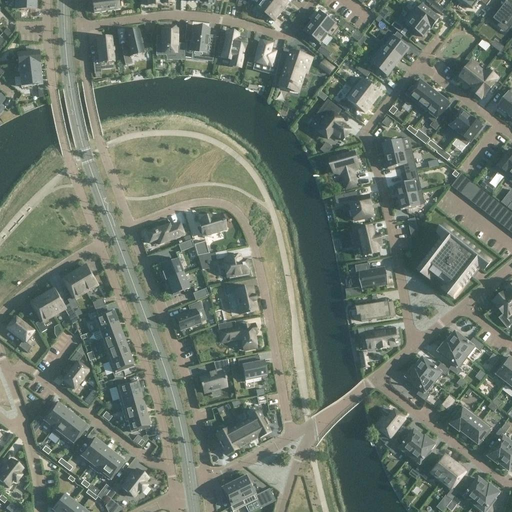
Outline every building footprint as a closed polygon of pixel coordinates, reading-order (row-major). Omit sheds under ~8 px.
[(15,0),(15,10),(35,10),(35,0),(15,0)] [(93,0),(92,0),(94,14),(120,10),(118,0),(93,0)] [(265,0),(260,0),(251,12),(261,19),(264,14),(275,21),(282,13),(265,0)] [(265,0),(282,13),(289,4),(283,0),(265,0)] [(463,0),(462,1),(473,9),(479,0),(487,6),(490,1),(490,0),(463,0)] [(494,7),(486,18),(495,25),(499,20),(510,29),(511,26),(511,1),(510,0),(508,0),(500,11),(494,7)] [(435,2),(431,7),(440,14),(444,10),(435,2)] [(419,3),(411,13),(431,29),(440,19),(419,3)] [(320,12),(312,22),(332,37),(340,28),(320,12)] [(411,13),(403,23),(423,37),(431,28),(431,29),(411,13)] [(395,21),(391,26),(401,34),(405,29),(395,21)] [(312,22),(305,32),(321,44),(328,35),(332,38),(332,37),(312,22)] [(346,23),(342,28),(352,36),(356,31),(346,23)] [(193,28),(190,51),(205,53),(204,60),(211,61),(213,46),(206,45),(208,30),(193,28)] [(6,29),(2,33),(7,37),(11,34),(6,29)] [(157,38),(156,55),(166,55),(167,53),(183,53),(183,45),(176,45),(176,30),(173,30),(173,29),(166,29),(166,30),(162,30),(162,38),(157,38)] [(128,51),(122,52),(125,65),(132,64),(130,57),(143,54),(138,30),(124,34),(128,51)] [(383,43),(383,44),(402,59),(409,49),(399,41),(403,37),(397,32),(393,37),(392,36),(385,45),(383,43)] [(220,36),(217,53),(223,54),(222,58),(230,59),(232,60),(233,56),(241,57),(244,41),(236,39),(236,38),(227,36),(226,37),(223,37),(220,36)] [(99,57),(92,58),(94,74),(101,74),(101,70),(114,69),(111,38),(97,39),(99,57)] [(114,51),(126,48),(124,41),(112,44),(114,51)] [(260,41),(252,70),(276,76),(281,55),(282,55),(276,54),(277,52),(272,51),(273,45),(260,41)] [(383,44),(376,53),(395,68),(402,59),(383,44)] [(321,46),(318,51),(327,59),(331,54),(321,46)] [(26,53),(17,54),(19,65),(39,63),(37,52),(36,52),(26,53)] [(290,52),(279,86),(299,92),(310,59),(290,52)] [(376,53),(369,62),(387,77),(395,68),(376,53)] [(39,63),(19,65),(20,76),(40,74),(39,63)] [(329,64),(325,70),(330,74),(335,68),(329,64)] [(472,64),(460,79),(472,88),(484,73),(472,64)] [(361,65),(357,70),(367,78),(371,73),(361,65)] [(473,89),(472,91),(482,99),(496,81),(487,74),(486,75),(484,73),(472,88),(473,89)] [(40,74),(20,76),(20,77),(21,86),(21,87),(41,85),(40,74)] [(360,78),(353,88),(373,103),(380,94),(360,78)] [(420,80),(405,101),(415,108),(430,88),(420,80)] [(353,88),(345,98),(365,113),(373,103),(353,88)] [(430,88),(415,108),(415,109),(416,108),(424,115),(424,116),(440,96),(430,88)] [(509,92),(497,108),(507,116),(511,108),(511,88),(509,92)] [(321,92),(318,96),(324,101),(327,97),(321,92)] [(440,96),(424,116),(433,123),(431,126),(436,130),(444,119),(440,116),(450,103),(440,96)] [(341,100),(338,105),(347,112),(351,107),(341,100)] [(324,122),(317,131),(328,139),(334,131),(345,139),(351,131),(335,119),(341,111),(330,102),(321,114),(327,118),(324,122)] [(393,106),(389,112),(393,116),(398,110),(393,106)] [(462,110),(446,130),(457,138),(472,118),(462,110)] [(387,118),(382,124),(388,128),(392,122),(387,118)] [(472,118),(457,138),(467,146),(483,126),(472,118)] [(401,141),(383,145),(385,157),(404,152),(401,141)] [(440,148),(436,153),(442,158),(446,153),(440,148)] [(404,152),(385,157),(388,169),(404,165),(407,174),(417,172),(414,162),(411,151),(404,152)] [(511,152),(510,151),(495,170),(505,178),(511,168),(511,152)] [(354,152),(330,159),(334,173),(341,171),(346,189),(357,186),(352,168),(358,167),(354,152)] [(446,153),(442,158),(447,162),(451,157),(446,153)] [(409,183),(395,187),(398,198),(422,193),(419,181),(417,172),(407,174),(409,183)] [(490,184),(486,190),(492,195),(496,189),(490,184)] [(356,193),(343,196),(345,202),(350,201),(355,221),(372,217),(370,204),(369,197),(357,199),(356,193)] [(422,193),(398,198),(401,210),(425,204),(422,193)] [(198,222),(202,237),(225,230),(221,215),(210,219),(209,217),(202,219),(203,221),(198,222)] [(415,219),(408,220),(411,237),(417,229),(415,219)] [(167,226),(146,234),(149,243),(158,240),(159,244),(183,236),(179,225),(168,229),(167,226)] [(364,225),(351,228),(355,245),(361,243),(364,256),(380,253),(379,246),(381,246),(379,234),(376,235),(375,228),(365,230),(364,225)] [(450,230),(422,266),(458,294),(471,277),(478,268),(486,257),(450,230)] [(185,243),(178,245),(180,252),(193,247),(191,240),(185,243)] [(205,242),(194,245),(197,257),(209,254),(205,242)] [(226,251),(214,253),(216,261),(222,259),(223,264),(222,264),(225,276),(226,279),(249,275),(248,271),(249,271),(246,260),(242,260),(242,257),(241,258),(240,254),(237,255),(237,254),(227,256),(226,251)] [(178,260),(161,266),(163,272),(161,273),(164,281),(183,274),(178,260)] [(369,264),(355,266),(356,274),(361,273),(363,289),(386,285),(384,269),(370,271),(369,264)] [(85,265),(73,272),(87,294),(98,287),(98,286),(86,265),(86,266),(85,265)] [(67,300),(69,304),(72,310),(78,306),(75,301),(87,294),(73,272),(61,279),(62,280),(61,280),(71,298),(67,300)] [(183,274),(164,281),(168,290),(170,289),(172,295),(189,289),(183,274)] [(237,284),(225,287),(226,294),(233,292),(238,316),(258,312),(252,286),(238,290),(237,284)] [(53,288),(41,295),(54,318),(65,311),(69,317),(75,314),(72,310),(69,304),(65,307),(54,289),(53,289),(53,288)] [(205,289),(192,294),(195,301),(208,296),(205,289)] [(511,323),(511,322),(511,321),(511,298),(506,292),(494,302),(504,315),(500,318),(507,328),(511,323)] [(43,324),(54,318),(41,295),(29,302),(30,303),(29,304),(39,321),(35,324),(40,334),(46,330),(43,324)] [(97,301),(92,303),(94,310),(100,308),(105,306),(102,299),(97,301)] [(175,319),(173,319),(176,327),(178,326),(180,332),(201,324),(196,312),(202,309),(199,302),(187,306),(189,311),(174,317),(175,319)] [(394,302),(356,308),(358,317),(361,316),(361,322),(391,317),(396,316),(394,302)] [(94,319),(92,319),(96,329),(117,321),(113,310),(93,317),(94,319)] [(5,329),(6,329),(5,330),(21,342),(18,346),(27,353),(31,348),(26,344),(35,333),(34,333),(34,332),(33,331),(34,331),(27,325),(26,326),(25,324),(16,316),(15,317),(5,329)] [(96,329),(96,331),(98,330),(102,340),(121,333),(117,321),(96,329)] [(241,339),(243,351),(256,348),(253,335),(256,334),(254,325),(236,329),(234,322),(217,325),(221,343),(241,339)] [(374,327),(358,330),(359,337),(367,336),(369,351),(378,349),(379,350),(389,349),(389,347),(397,346),(397,345),(399,344),(398,341),(397,341),(395,330),(375,333),(374,327)] [(102,340),(100,341),(104,352),(126,344),(121,333),(102,340)] [(456,333),(447,344),(467,359),(475,348),(480,352),(484,346),(473,338),(469,343),(456,333)] [(453,364),(449,369),(450,370),(458,376),(462,370),(459,369),(467,359),(447,344),(446,343),(439,353),(453,364)] [(104,352),(108,364),(130,355),(126,344),(104,352)] [(74,364),(61,380),(62,381),(61,382),(73,391),(74,390),(74,391),(89,372),(88,371),(89,370),(78,361),(82,357),(76,352),(69,361),(74,364)] [(108,364),(112,374),(114,373),(114,374),(134,367),(134,366),(130,355),(108,364)] [(504,385),(505,385),(506,383),(511,375),(511,358),(510,357),(499,371),(494,367),(487,376),(493,380),(496,376),(506,383),(504,385)] [(264,360),(259,361),(259,362),(250,363),(249,358),(237,360),(238,366),(241,366),(244,381),(267,377),(265,366),(264,360)] [(423,358),(415,369),(435,384),(443,374),(445,376),(450,370),(449,369),(449,370),(441,364),(437,369),(423,358)] [(216,373),(199,378),(201,385),(200,385),(201,387),(202,387),(204,394),(210,392),(220,389),(226,387),(224,381),(226,380),(225,378),(224,378),(222,373),(229,371),(227,360),(213,363),(216,373)] [(427,394),(435,384),(415,369),(413,367),(406,377),(421,389),(416,395),(425,402),(429,396),(427,394)] [(118,388),(115,388),(118,399),(141,393),(137,381),(117,386),(118,388)] [(141,393),(118,399),(119,400),(122,411),(144,405),(141,393)] [(265,396),(256,398),(258,404),(266,402),(265,396)] [(38,417),(35,422),(40,426),(44,421),(53,428),(51,431),(66,411),(56,404),(44,420),(38,417)] [(122,411),(125,422),(127,422),(147,417),(144,405),(122,411)] [(460,431),(460,432),(473,414),(464,407),(450,425),(459,432),(460,431)] [(385,445),(390,450),(396,442),(397,441),(392,437),(406,419),(394,410),(378,430),(390,439),(385,445)] [(66,411),(51,431),(61,439),(76,419),(66,411)] [(259,412),(249,418),(259,438),(270,432),(259,412)] [(460,432),(469,439),(483,421),(473,414),(460,432)] [(127,422),(130,434),(151,428),(147,417),(127,422)] [(237,424),(248,443),(258,437),(259,438),(249,418),(237,424)] [(61,439),(71,446),(86,427),(76,419),(61,439)] [(492,428),(483,421),(469,439),(478,446),(492,428)] [(227,430),(237,449),(237,448),(248,443),(237,424),(227,430)] [(499,463),(500,463),(511,446),(511,441),(504,435),(506,433),(500,428),(494,437),(499,441),(488,456),(499,464),(499,463)] [(227,430),(216,435),(226,455),(237,449),(227,430)] [(398,450),(409,458),(424,439),(414,431),(401,447),(396,442),(390,450),(389,451),(395,455),(398,450)] [(137,445),(139,442),(141,440),(142,439),(142,438),(137,435),(132,442),(137,445)] [(415,472),(420,476),(427,467),(422,463),(435,445),(425,438),(424,439),(409,458),(419,466),(415,472)] [(80,456),(90,464),(88,466),(88,467),(104,447),(94,439),(80,456)] [(45,446),(42,451),(48,455),(51,451),(45,446)] [(511,446),(500,463),(509,471),(511,467),(511,446)] [(104,447),(88,467),(98,474),(113,454),(104,447)] [(113,454),(98,474),(99,473),(108,481),(123,462),(113,454)] [(430,476),(440,483),(455,464),(445,456),(433,471),(427,467),(420,476),(426,480),(430,476)] [(0,471),(0,482),(9,489),(24,469),(10,459),(0,471)] [(66,463),(63,467),(69,472),(72,468),(66,463)] [(448,505),(452,500),(459,492),(453,488),(466,472),(455,464),(440,483),(450,492),(447,496),(446,496),(443,501),(448,505)] [(120,488),(134,499),(148,479),(135,470),(120,488)] [(245,476),(233,482),(242,501),(245,506),(257,500),(255,496),(255,495),(245,476)] [(463,499),(473,507),(489,486),(488,487),(478,479),(465,496),(459,492),(452,500),(458,505),(463,499)] [(83,480),(80,484),(86,489),(90,485),(83,480)] [(233,482),(220,488),(230,508),(230,507),(232,511),(245,506),(242,501),(233,482)] [(106,485),(97,497),(102,501),(111,489),(106,485)] [(485,511),(499,494),(489,486),(473,507),(480,511),(485,511)] [(115,493),(110,490),(106,496),(110,499),(115,493)] [(64,495),(52,510),(54,511),(64,511),(73,502),(64,495)] [(64,511),(78,511),(81,509),(73,502),(64,511)]
